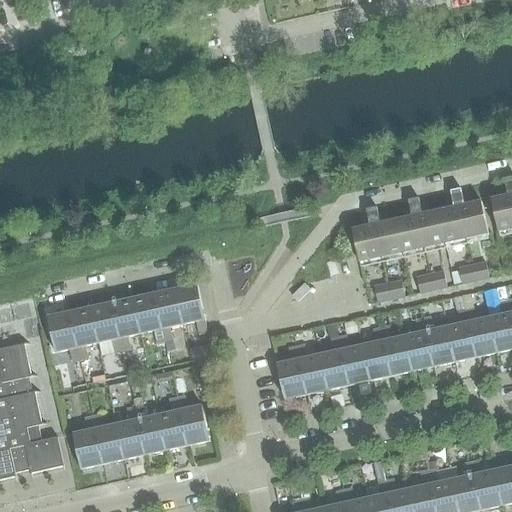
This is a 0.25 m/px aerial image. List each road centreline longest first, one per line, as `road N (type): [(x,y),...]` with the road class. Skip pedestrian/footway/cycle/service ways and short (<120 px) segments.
road 1 (residential): [(249,327),(338,206),(511,169)]
road 2 (residential): [(252,468),(283,454),(511,406)]
road 3 (residential): [(230,332),(213,263),(47,300)]
road 4 (residential): [(225,0),(244,40),(421,0)]
road 5 (residential): [(80,511),(252,468)]
road 6 (residential): [(252,468),(230,332)]
road 7 (residential): [(0,35),(127,0)]
